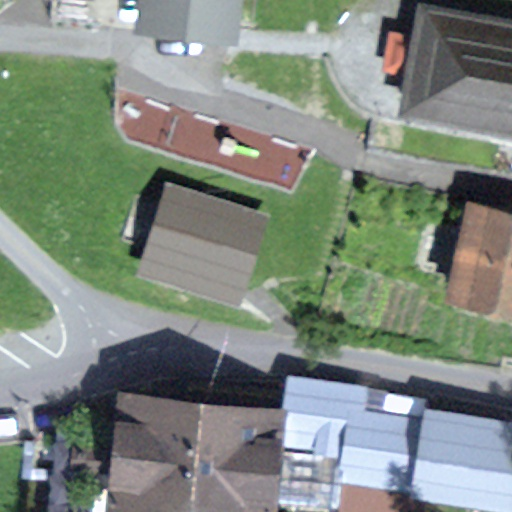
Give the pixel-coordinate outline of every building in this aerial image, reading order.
[(145,0),(144,21),(229,30),(232,0),(145,0)] [(511,21),(425,8),(419,43),(404,40),(399,68),(414,71),(407,106),(511,122),(511,21)] [(260,217),(170,188),(150,251),(240,280),(260,217)] [(511,213),(472,204),(452,292),(511,306),(511,213)] [(289,399),(286,428),(351,438),(348,464),(400,472),(398,483),(506,500),(511,461),(511,436),(431,423),(430,426),(357,414),(360,389),(292,378),(289,399)] [(189,406),(125,400),(119,445),(71,437),(70,441),(43,437),(33,504),(59,508),(58,511),(270,511),(286,428),(289,399),(191,388),(189,406)] [(351,438),(286,428),(270,511),(395,511),(398,483),(400,472),(348,464),(351,438)]
